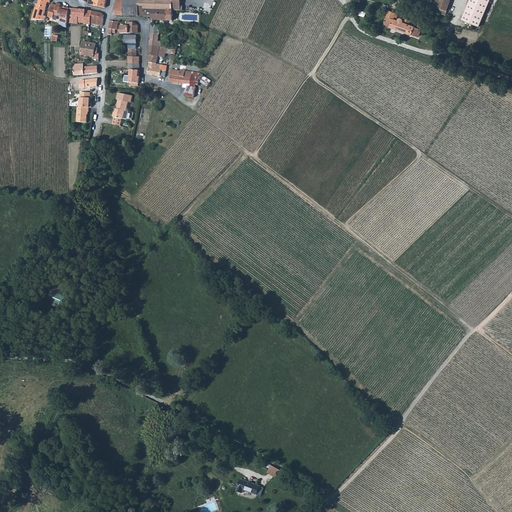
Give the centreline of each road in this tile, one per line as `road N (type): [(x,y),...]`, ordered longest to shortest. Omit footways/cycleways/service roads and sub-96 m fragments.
road 1 (track): [(0,359),(85,362),(331,496)]
road 2 (track): [(473,330),(253,156)]
road 3 (track): [(511,217),(311,73)]
road 4 (track): [(473,330),(397,430),(331,496)]
road 5 (residential): [(350,13),(367,33),(511,78)]
road 6 (track): [(350,13),(253,156)]
road 7 (residential): [(191,108),(144,78),(145,21),(108,17)]
road 8 (track): [(499,511),(466,470),(402,422)]
road 9 (residential): [(94,142),(108,17)]
